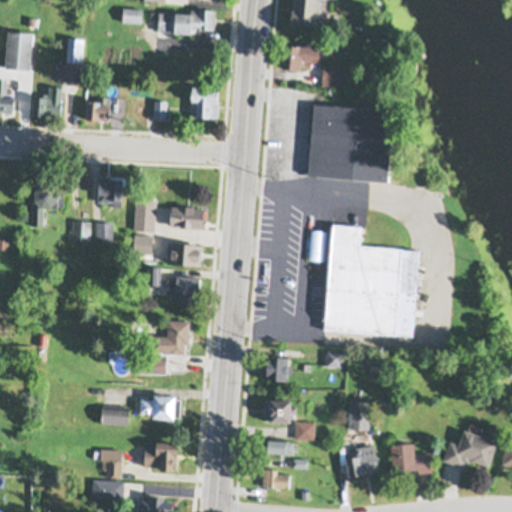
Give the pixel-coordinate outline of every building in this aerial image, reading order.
[(296,4),(296,0),(326,0),(325,20),(292,18),(293,4),(296,4)] [(123,5),(142,7),(142,21),(122,20),(123,5)] [(159,10),(176,10),(176,9),(191,9),(191,7),(199,7),(199,6),(213,6),(213,7),(215,7),(215,27),(211,27),(211,25),(197,25),(197,26),(196,26),(196,32),(191,32),(191,30),(175,30),(175,29),(159,28),(159,10)] [(8,29),(33,31),(30,68),(5,66),(8,29)] [(59,64),(63,64),(63,61),(66,61),(68,35),(83,37),(80,81),(57,79),(59,64)] [(303,42),(304,42),(305,39),(321,41),(319,58),(303,56),(303,54),(302,54),(301,66),(283,64),(285,39),(304,41),(303,42)] [(324,63),(347,65),(345,84),(322,82),(324,63)] [(7,77),(7,86),(12,86),(11,93),(9,93),(9,94),(15,94),(15,106),(13,106),(12,111),(0,110),(0,77),(2,77),(2,76),(7,77)] [(219,84),(218,116),(209,116),(209,115),(198,114),(197,115),(191,115),(192,83),(219,84)] [(62,85),(61,114),(32,113),(33,93),(44,94),(44,92),(48,93),(49,84),(62,85)] [(127,99),(117,98),(119,88),(128,89),(127,99)] [(155,98),(156,98),(156,90),(166,90),(165,99),(168,99),(167,117),(154,117),(155,98)] [(86,116),(87,97),(99,98),(99,94),(110,94),(110,102),(111,102),(110,113),(105,113),(105,112),(103,112),(102,113),(100,113),(100,117),(86,116)] [(389,172),(390,172),(390,178),(307,172),(308,165),(314,100),(394,106),(389,172)] [(100,178),(100,175),(123,176),(122,200),(121,205),(114,205),(114,199),(99,199),(100,191),(99,191),(99,178),(100,178)] [(58,189),(64,189),(64,204),(52,203),(51,204),(44,204),(44,223),(32,222),(33,198),(32,198),(32,188),(35,188),(35,186),(42,180),(52,180),(58,187),(58,189)] [(137,198),(156,199),(154,229),(135,228),(137,198)] [(171,216),(169,216),(170,209),(172,209),(172,204),(186,205),(186,203),(194,203),(194,206),(205,206),(204,216),(206,216),(206,227),(171,224),(171,216)] [(73,219),(91,220),(91,237),(73,237),(73,219)] [(96,239),(96,221),(113,221),(114,238),(96,239)] [(332,229),(333,222),(360,223),(359,244),(402,247),(402,245),(419,246),(413,332),(325,326),(326,313),(332,229)] [(140,251),(133,251),(135,232),(153,234),(152,252),(151,252),(151,257),(140,256),(140,251)] [(0,236),(8,236),(8,247),(0,247),(0,236)] [(184,261),(184,262),(176,262),(176,261),(167,260),(168,240),(202,242),(201,263),(184,261)] [(147,266),(147,264),(161,264),(161,283),(146,283),(146,274),(144,274),(144,266),(147,266)] [(199,288),(199,292),(195,292),(194,303),(183,302),(183,294),(167,293),(168,276),(177,277),(177,273),(200,275),(199,288)] [(168,333),(169,318),(190,318),(190,341),(187,341),(186,351),(164,351),(164,350),(152,349),(152,333),(168,333)] [(328,349),(342,350),(341,364),(327,363),(328,349)] [(152,371),(152,373),(147,373),(147,371),(137,370),(137,352),(167,353),(166,371),(152,371)] [(288,363),(293,364),(292,372),(288,372),(287,378),(266,376),(267,374),(262,374),(263,355),(268,355),(268,353),(289,354),(288,363)] [(461,359),(460,366),(459,372),(452,372),(453,359),(461,359)] [(176,395),(182,395),(181,414),(175,413),(175,415),(171,415),(171,418),(165,418),(165,415),(153,414),(153,411),(140,410),(141,396),(154,396),(154,391),(176,392),(176,395)] [(265,417),(265,398),(271,398),(271,396),(292,396),(292,403),(297,404),(297,411),(291,411),(291,418),(282,418),(282,420),(273,420),(273,418),(271,418),(271,417),(265,417)] [(351,399),(370,400),(369,427),(349,426),(351,399)] [(103,402),(129,404),(128,423),(102,421),(103,402)] [(296,419),(315,419),(315,437),(296,437),(296,419)] [(465,427),(497,438),(488,464),(471,457),(469,461),(465,459),(463,465),(443,458),(450,439),(459,442),(465,427)] [(294,445),(298,445),(298,450),(294,450),(294,452),(285,452),(285,451),(284,451),(284,454),(278,455),(278,450),(268,450),(268,449),(265,449),(265,438),(269,438),(269,437),(286,438),(286,439),(294,439),(294,445)] [(161,464),(145,463),(146,441),(157,441),(157,438),(179,439),(179,451),(174,451),(174,467),(161,467),(161,464)] [(511,463),(502,462),(507,439),(511,440),(511,463)] [(406,472),(394,473),(391,442),(415,440),(416,451),(431,450),(433,470),(406,473),(406,472)] [(363,471),(350,474),(346,456),(358,453),(356,446),(375,443),(379,468),(363,471)] [(101,457),(101,446),(123,447),(121,475),(107,474),(108,457),(101,457)] [(294,456),(309,457),(308,467),(294,466),(294,456)] [(273,484),(264,484),(264,466),(278,467),(278,471),(290,472),(290,486),(273,485),(273,484)] [(94,476),(125,478),(124,497),(93,495),(94,476)] [(143,500),(143,496),(152,496),(152,493),(164,493),(164,497),(174,498),(173,507),(181,508),(180,511),(142,511),(142,508),(138,508),(138,500),(143,500)]
